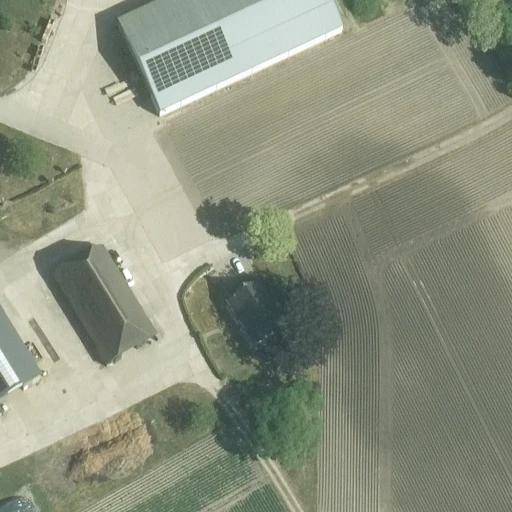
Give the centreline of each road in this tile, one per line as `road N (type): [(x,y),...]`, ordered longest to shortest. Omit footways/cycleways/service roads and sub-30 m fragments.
road 1 (residential): [(511,110),(157,283)]
road 2 (track): [(157,283),(296,511)]
